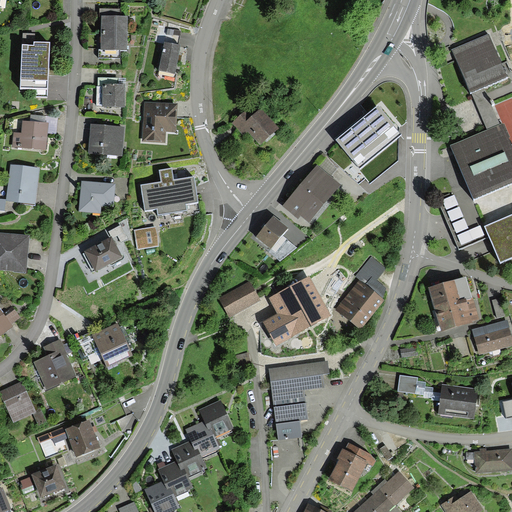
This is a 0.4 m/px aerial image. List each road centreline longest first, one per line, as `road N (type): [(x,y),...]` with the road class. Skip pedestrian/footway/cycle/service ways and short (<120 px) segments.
road 1 (residential): [(73,0),(69,134),(45,298),(26,344),(0,369)]
road 2 (tertiary): [(252,212),(191,294),(149,429),(78,511)]
road 3 (residential): [(252,212),(213,162),(201,122),(201,47),(218,0)]
road 4 (residential): [(391,36),(416,56),(412,254)]
road 5 (tertiary): [(391,36),(252,212)]
road 6 (track): [(247,313),(417,204)]
road 7 (residential): [(412,254),(345,410)]
road 8 (residential): [(345,410),(427,435),(511,436)]
